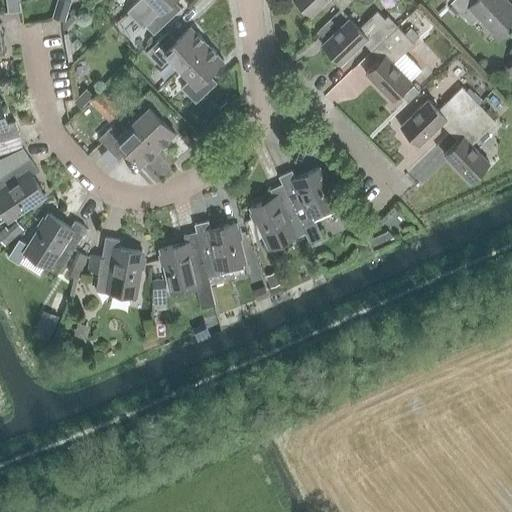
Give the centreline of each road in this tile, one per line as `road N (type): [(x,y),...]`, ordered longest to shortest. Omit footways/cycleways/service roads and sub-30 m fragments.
road 1 (residential): [(261,103),(254,133),(229,161),(156,197),(122,196),(99,186),(54,135),(29,28)]
road 2 (residential): [(394,192),(315,113),(261,103)]
